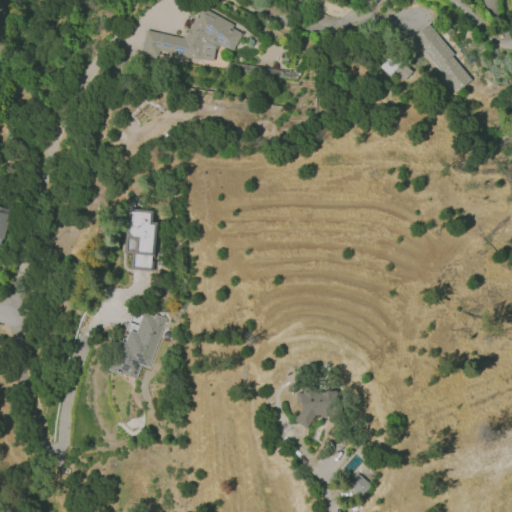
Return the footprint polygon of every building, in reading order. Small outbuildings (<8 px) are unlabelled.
[(234,25),(232,28),(242,33),(232,51),(218,45),(215,49),(213,60),(159,50),(158,60),(140,57),(145,29),(183,38),(201,6),(234,25)] [(427,23),(453,55),(451,56),(470,79),(455,91),(449,84),(446,86),(437,75),(441,72),(422,49),(415,54),(406,43),(411,38),(410,37),(427,23)] [(0,206),(11,209),(4,239),(0,238),(0,206)] [(127,208),(152,210),(151,221),(156,221),(152,269),(131,267),(132,253),(124,252),(127,208)] [(154,313),(165,317),(148,367),(141,364),(136,378),(123,373),(123,375),(108,370),(119,340),(122,341),(131,314),(141,317),(143,312),(153,316),(154,313)] [(292,419),(298,411),(297,402),(293,402),(293,392),(299,391),(299,386),(313,386),(313,390),(334,389),(335,413),(333,413),(333,415),(317,416),(317,414),(312,414),(304,427),(292,419)] [(357,470),(370,483),(360,494),(346,481),(357,470)]
